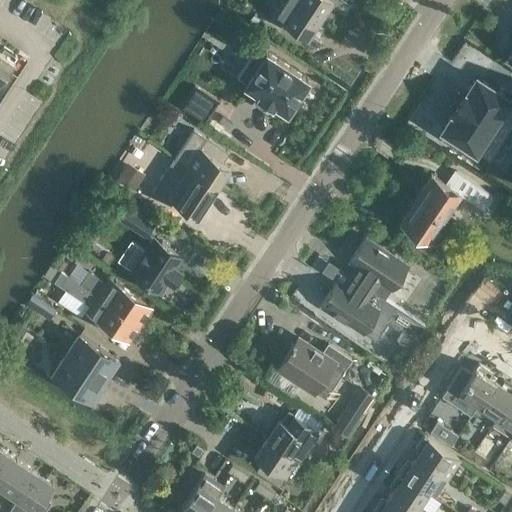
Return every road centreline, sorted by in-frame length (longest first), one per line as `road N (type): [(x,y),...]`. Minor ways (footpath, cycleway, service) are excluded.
road 1 (unclassified): [(107,511),(445,0)]
road 2 (residential): [(354,511),(470,336),(511,363)]
road 3 (residential): [(0,124),(39,49),(0,17)]
